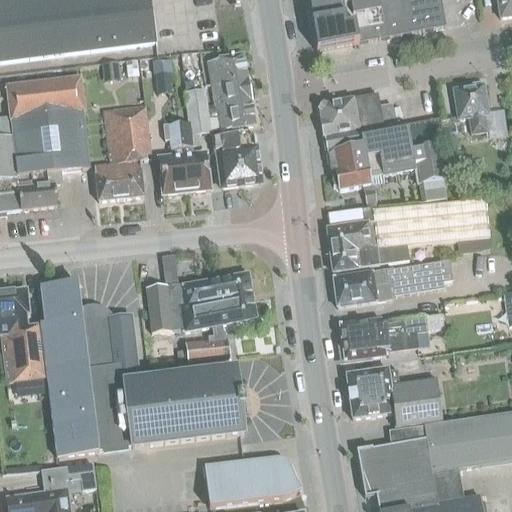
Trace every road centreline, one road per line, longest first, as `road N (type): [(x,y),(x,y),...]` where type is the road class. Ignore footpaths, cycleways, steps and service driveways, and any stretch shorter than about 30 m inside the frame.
road 1 (unclassified): [(0,264),(296,229)]
road 2 (secondary): [(337,511),(296,229)]
road 3 (residential): [(280,97),(511,56)]
road 4 (secondary): [(296,229),(280,97)]
